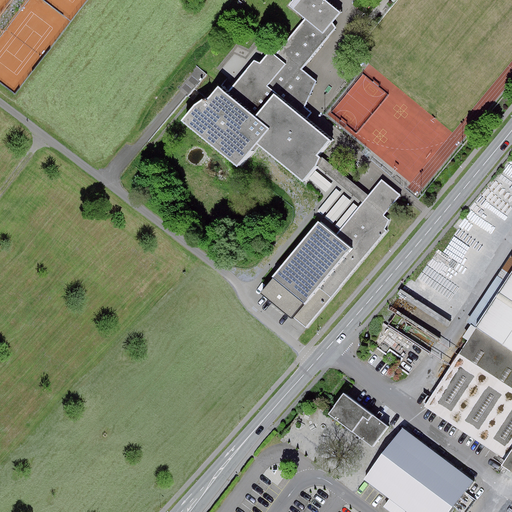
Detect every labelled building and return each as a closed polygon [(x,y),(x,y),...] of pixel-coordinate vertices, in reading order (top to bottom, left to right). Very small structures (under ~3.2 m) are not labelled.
[(342,13),(326,0),(295,0),(291,6),(306,19),(325,34),(325,33),(333,23),(342,13)] [(230,92),(222,86),(222,87),(211,100),(209,98),(208,100),(207,100),(199,105),(186,121),(241,168),(260,144),(306,182),(319,167),(319,166),(323,158),(320,156),(333,140),(308,119),(279,94),(300,68),(303,69),(330,37),(325,33),(325,34),(306,19),(276,55),(270,52),(261,63),(256,61),(230,92)] [(330,37),(335,30),(333,23),(325,33),(330,37)] [(195,89),(208,100),(209,98),(211,100),(222,87),(197,66),(193,71),(178,89),(188,97),(195,89)] [(318,81),(303,69),(300,68),(279,94),(308,119),(313,113),(306,107),(318,81)] [(374,207),(385,216),(402,195),(383,180),(370,196),(320,156),(323,158),(319,166),(319,167),(363,203),(371,210),(374,207)] [(310,180),(325,192),(331,185),(316,173),(310,180)] [(336,189),(317,212),(322,215),(341,193),(336,189)] [(343,195),(325,218),(332,224),(351,201),(343,195)] [(321,222),(263,294),(294,319),(295,318),(307,328),(387,231),(385,229),(390,220),(385,216),(374,207),(371,210),(363,203),(337,235),(321,222)] [(353,203),(334,226),(339,229),(358,207),(353,203)] [(511,272),(425,407),(506,459),(501,466),(511,473),(511,272)] [(386,426),(343,394),(328,414),(372,446),(386,426)] [(401,430),(365,479),(410,511),(447,511),(471,480),(401,430)]
